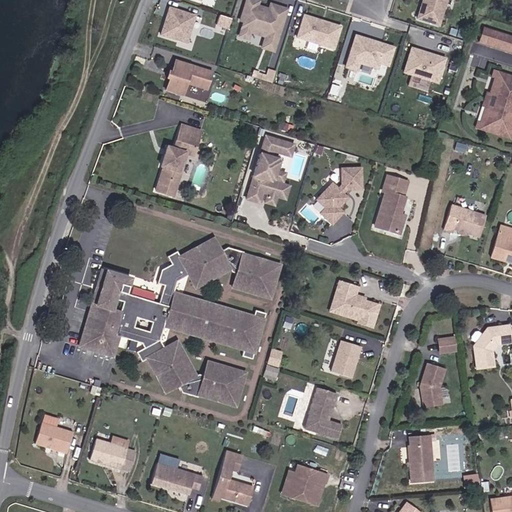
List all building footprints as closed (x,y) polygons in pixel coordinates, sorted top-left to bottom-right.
[(260,1),(257,0),(247,0),(242,20),(245,21),(241,36),(250,39),(252,31),(267,36),(270,35),(279,38),(288,8),(279,5),(277,10),(270,8),(258,5),(260,1)] [(455,0),(457,0),(456,0),(424,0),(420,16),(441,22),(447,0),(455,0)] [(184,42),(193,14),(166,6),(157,34),(184,42)] [(230,28),(234,18),(219,13),(216,23),(230,28)] [(334,52),(341,30),(304,19),(297,41),(334,52)] [(488,29),(480,26),(476,40),(483,42),(488,29)] [(495,31),(488,29),(483,42),(491,44),(495,31)] [(502,33),(495,31),(491,44),(498,46),(502,33)] [(509,36),(502,33),(498,46),(505,49),(509,36)] [(270,35),(267,36),(265,43),(277,47),(279,38),(270,35)] [(390,64),(395,47),(385,45),(384,50),(366,46),(367,41),(356,38),(347,69),(358,72),(360,64),(379,68),(380,62),(390,64)] [(440,81),(447,57),(414,46),(407,70),(440,81)] [(171,71),(168,79),(165,89),(180,93),(184,82),(204,88),(210,71),(174,60),(171,71)] [(511,75),(490,69),(488,75),(492,76),(488,91),(483,90),(479,104),(483,105),(478,120),(474,119),(472,125),(510,137),(511,131),(507,130),(511,114),(511,75)] [(171,196),(176,180),(173,179),(184,143),(194,146),(199,130),(179,124),(174,139),(175,140),(173,148),(165,146),(159,165),(162,166),(153,190),(171,196)] [(287,142),(265,136),(247,199),(260,202),(263,192),(268,193),(277,196),(281,183),(278,182),(281,171),(276,170),(274,169),(276,158),(271,157),(273,150),(284,153),(287,142)] [(284,153),(290,155),(293,144),(287,142),(284,153)] [(173,179),(176,180),(185,153),(191,154),(194,146),(184,143),(173,179)] [(362,167),(342,167),(342,184),(339,187),(333,182),(317,198),(326,207),(321,212),(332,223),(344,211),(339,206),(348,197),(344,192),(347,188),(362,188),(362,167)] [(408,180),(388,174),(384,190),(386,191),(376,225),(401,232),(404,221),(399,220),(401,213),(406,196),(404,195),(408,180)] [(277,196),(286,198),(289,185),(282,183),(281,183),(277,196)] [(266,202),(275,204),(277,196),(268,193),(266,202)] [(461,229),(465,230),(480,235),(487,214),(452,203),(445,228),(454,231),(455,227),(461,229)] [(498,234),(511,238),(511,229),(501,226),(498,234)] [(511,258),(511,261),(511,262),(511,261),(511,238),(498,234),(492,256),(507,260),(507,258),(511,258)] [(280,268),(243,256),(244,254),(228,249),(221,253),(214,240),(180,258),(177,253),(167,258),(172,266),(161,271),(158,281),(175,287),(177,282),(189,276),(195,289),(230,270),(232,273),(236,275),(232,289),(261,298),(265,284),(274,287),(280,268)] [(91,304),(96,306),(106,272),(101,271),(91,304)] [(241,357),(251,360),(263,318),(254,315),(253,318),(173,293),(175,287),(158,281),(157,285),(164,287),(158,305),(125,295),(130,279),(106,272),(96,306),(91,304),(79,346),(112,357),(118,336),(141,344),(143,349),(135,353),(141,362),(147,359),(164,389),(168,391),(178,385),(181,392),(197,397),(198,395),(235,407),(241,388),(232,385),(236,371),(208,363),(203,376),(199,375),(195,377),(176,342),(163,349),(159,340),(163,326),(208,340),(210,334),(218,336),(215,342),(243,351),(241,357)] [(336,306),(335,313),(357,320),(356,322),(372,327),(379,305),(364,300),(357,298),(355,295),(357,287),(338,281),(336,289),(340,291),(336,306)] [(274,287),(265,284),(261,298),(270,300),(274,287)] [(329,311),(335,313),(336,306),(340,291),(336,289),(329,311)] [(478,371),(496,369),(494,356),(490,357),(491,352),(497,344),(500,344),(501,346),(511,344),(511,334),(511,327),(491,330),(491,333),(487,333),(484,336),(479,332),(477,332),(472,339),(472,341),(477,345),(475,348),(478,371)] [(208,340),(215,342),(218,336),(210,334),(208,340)] [(457,352),(455,340),(441,342),(442,354),(457,352)] [(351,378),(361,347),(340,341),(331,372),(351,378)] [(501,349),(501,346),(500,344),(497,344),(491,352),(490,357),(494,356),(496,356),(501,349)] [(267,363),(276,366),(280,354),(271,351),(267,363)] [(440,388),(446,370),(427,364),(421,387),(424,409),(443,406),(440,388)] [(263,375),(275,378),(278,370),(266,366),(263,375)] [(232,385),(241,388),(245,374),(236,371),(232,385)] [(319,388),(311,415),(315,424),(321,426),(319,433),(340,439),(344,425),(330,421),(332,416),(330,415),(331,412),(334,411),(339,394),(319,388)] [(315,424),(311,415),(306,429),(319,433),(321,426),(315,424)] [(66,455),(72,435),(40,425),(34,445),(66,455)] [(411,476),(433,474),(430,436),(408,438),(411,476)] [(89,461),(120,471),(126,450),(95,441),(89,461)] [(126,450),(120,471),(128,473),(134,452),(126,450)] [(211,499),(220,502),(221,498),(249,507),(254,489),(228,481),(231,471),(236,472),(241,456),(225,452),(211,499)] [(198,491),(202,478),(157,465),(150,485),(188,496),(190,489),(198,491)] [(328,485),(330,477),(300,467),(297,475),(293,488),(297,489),(294,499),(319,507),(325,489),(320,487),(322,483),(327,484),(328,485)] [(293,488),(297,475),(292,473),(285,496),(294,499),(297,489),(293,488)] [(511,511),(511,497),(491,500),(492,511),(511,511)] [(421,511),(409,503),(402,511),(421,511)]
